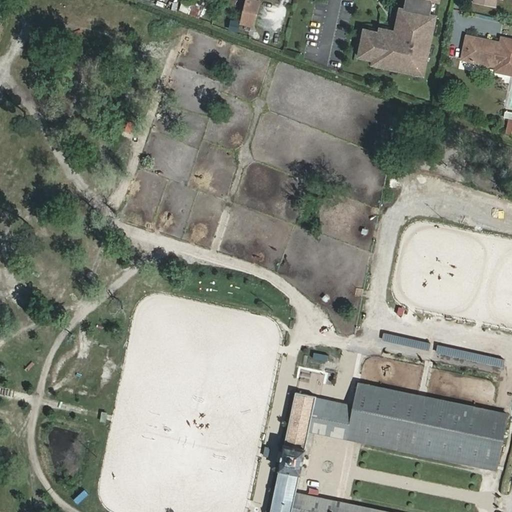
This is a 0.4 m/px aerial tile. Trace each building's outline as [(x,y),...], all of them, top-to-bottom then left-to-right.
[(199,17),(202,3),(189,0),(180,0),(178,12),(199,17)] [(261,1),(254,0),(248,0),(244,22),(256,25),(261,1)] [(474,0),(473,3),(495,8),(496,0),(474,0)] [(425,74),(437,15),(432,14),(433,7),(406,2),(404,9),(401,8),(397,26),(402,27),(400,35),(397,35),(398,32),(382,29),(381,33),(366,30),(361,57),(375,60),(374,64),(425,74)] [(467,37),(463,59),(496,66),(501,44),(467,37)] [(511,74),(511,39),(502,38),(501,44),(496,66),(495,71),(511,74)] [(378,178),(388,167),(383,163),(374,175),(378,178)] [(363,511),(296,498),(311,425),(496,464),(503,430),(504,430),(508,415),(360,384),(355,407),(326,401),(324,409),(315,407),(317,396),(296,392),(270,511),(363,511)]
